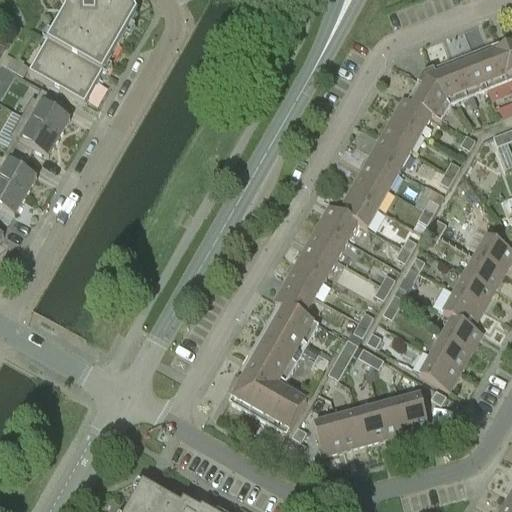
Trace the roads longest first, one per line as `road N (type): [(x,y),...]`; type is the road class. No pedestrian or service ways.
road 1 (residential): [(172,426),(381,51),(503,0)]
road 2 (tertiary): [(125,398),(346,0)]
road 3 (residential): [(1,330),(171,36),(176,16),(168,0)]
road 4 (residential): [(357,505),(310,505),(172,426)]
road 5 (residential): [(511,408),(477,465),(357,505)]
road 6 (residential): [(125,398),(1,330)]
road 7 (tertiary): [(61,511),(125,398)]
